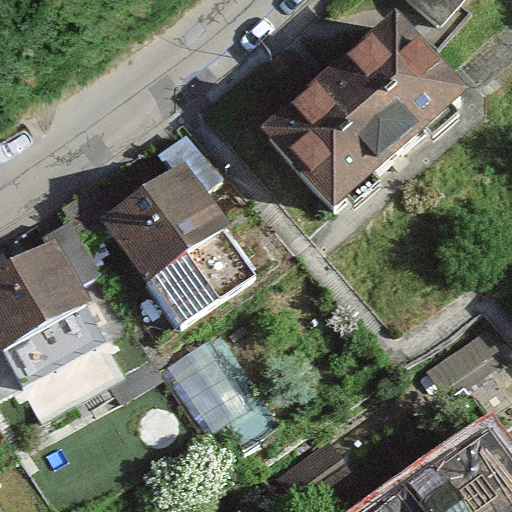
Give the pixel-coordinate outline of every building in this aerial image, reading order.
[(421,0),(444,21),(463,0),(421,0)] [(371,19),(249,131),(335,224),(458,111),(371,19)] [(175,169),(99,224),(144,286),(220,231),(175,169)] [(46,243),(70,288),(95,275),(71,230),(46,243)] [(0,267),(0,348),(80,306),(70,288),(46,243),(0,267)] [(213,337),(178,356),(216,427),(251,408),(213,337)] [(511,511),(511,481),(459,413),(331,511),(511,511)] [(349,445),(305,451),(311,489),(355,482),(349,445)]
